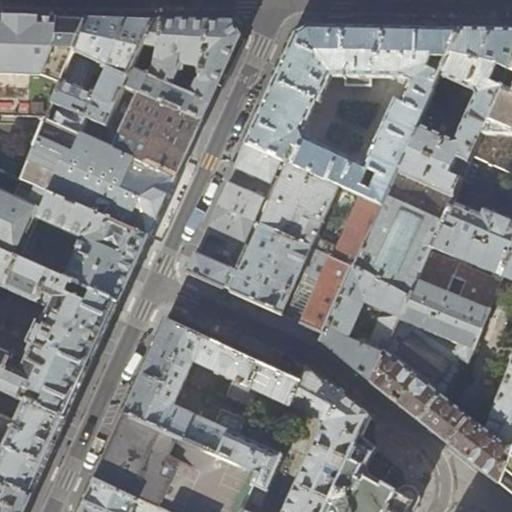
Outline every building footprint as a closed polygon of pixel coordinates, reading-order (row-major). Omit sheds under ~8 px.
[(0,117),(48,119),(53,105),(87,21),(72,20),(0,18),(0,117)] [(144,47),(155,22),(122,22),(87,21),(53,105),(86,119),(108,128),(126,88),(134,71),(144,47)] [(154,63),(155,64),(150,75),(145,75),(134,71),(126,88),(202,121),(231,57),(240,38),(232,25),(167,23),(166,23),(160,23),(155,22),(144,47),(157,50),(154,63)] [(432,58),(449,59),(461,31),(354,28),(308,27),(295,35),(270,92),(246,145),(283,161),(289,146),(299,151),(292,166),(339,187),(360,196),(383,206),(419,127),(434,95),(433,93),(440,78),(440,77),(427,71),(432,58)] [(511,31),(470,31),(461,31),(449,59),(440,77),(440,78),(463,89),(459,95),(471,100),(474,93),(475,94),(476,98),(457,141),(451,142),(419,127),(383,206),(355,267),(410,299),(452,205),(472,159),(511,70),(511,31)] [(511,70),(472,159),(511,176),(511,70)] [(201,124),(202,121),(126,88),(108,128),(86,119),(83,126),(120,142),(115,151),(177,177),(201,124)] [(45,125),(23,182),(26,183),(51,194),(51,193),(149,238),(155,226),(177,177),(115,151),(47,121),(45,125)] [(292,166),(283,161),(246,145),(235,168),(272,184),(279,168),(289,172),(281,190),(280,190),(273,203),(275,204),(264,228),(312,250),(339,187),(292,166)] [(51,194),(26,183),(19,198),(0,189),(0,250),(22,261),(40,221),(84,240),(66,280),(119,304),(134,272),(149,238),(51,193),(51,194)] [(228,184),(218,207),(254,223),(264,201),(228,184)] [(355,267),(383,206),(360,196),(336,253),(322,247),(320,253),(354,269),(355,267)] [(511,222),(484,211),(482,217),(452,205),(410,299),(372,384),(439,437),(499,484),(511,448),(511,222)] [(245,242),(254,223),(218,207),(206,233),(225,241),(227,235),(245,242)] [(230,271),(196,254),(187,274),(283,316),(302,272),(308,275),(289,319),(324,335),(354,269),(320,253),(312,250),(264,228),(263,228),(252,251),(248,249),(239,270),(243,272),(238,283),(229,279),(230,276),(230,272),(230,271)] [(0,391),(26,403),(67,421),(102,344),(119,304),(66,280),(63,279),(58,290),(54,288),(59,277),(22,261),(0,250),(0,391)] [(372,384),(410,299),(355,267),(354,269),(324,335),(320,342),(341,359),(372,384)] [(302,382),(166,321),(150,356),(123,415),(258,475),(241,511),(326,511),(360,440),(371,418),(340,394),(308,368),(302,382)] [(0,483),(32,498),(63,429),(67,421),(26,403),(14,428),(0,421),(0,483)] [(109,447),(93,481),(162,511),(241,511),(258,475),(123,415),(109,447)] [(376,450),(360,440),(326,511),(413,511),(417,505),(418,504),(417,503),(416,502),(416,494),(407,489),(399,495),(367,477),(364,472),(376,450)] [(511,448),(499,484),(511,495),(511,448)] [(162,511),(93,481),(79,511),(162,511)] [(0,511),(25,511),(32,498),(0,483),(0,511)]
